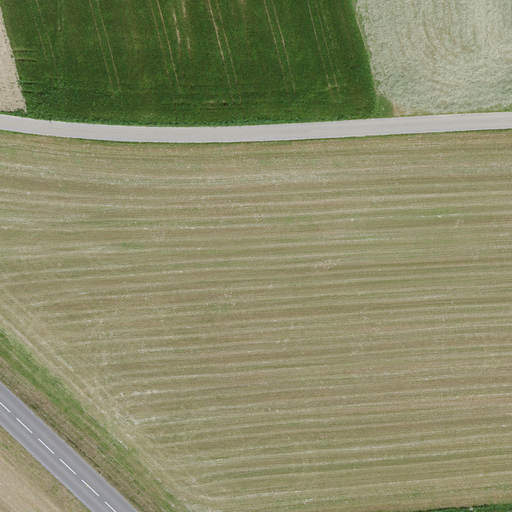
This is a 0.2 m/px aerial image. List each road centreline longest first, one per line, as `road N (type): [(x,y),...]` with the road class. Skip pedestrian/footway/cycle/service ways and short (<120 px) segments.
road 1 (unclassified): [(511,123),(154,135),(0,120)]
road 2 (tertiary): [(0,404),(114,511)]
